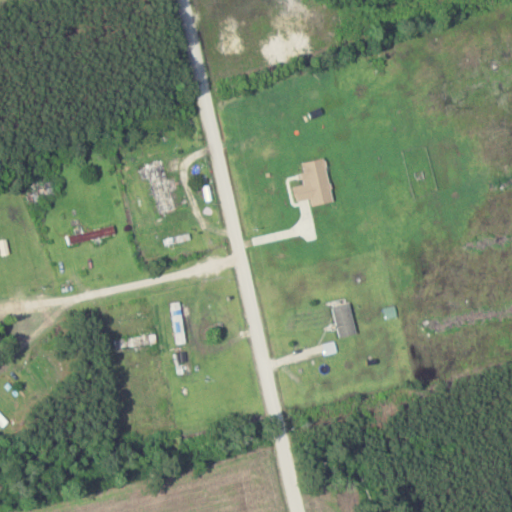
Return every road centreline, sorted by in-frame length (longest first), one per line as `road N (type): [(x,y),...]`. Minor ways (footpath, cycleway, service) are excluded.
road 1 (residential): [(297,511),(180,0)]
road 2 (residential): [(242,261),(0,314)]
